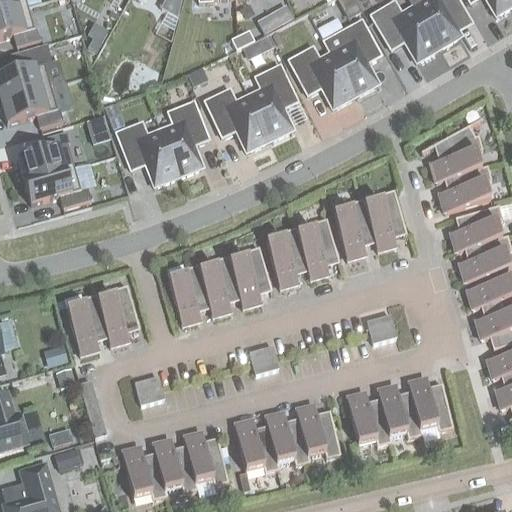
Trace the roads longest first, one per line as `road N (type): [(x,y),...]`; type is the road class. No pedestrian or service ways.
road 1 (residential): [(424,284),(442,353),(120,437),(102,376),(166,359)]
road 2 (residential): [(132,244),(337,155),(501,61)]
road 3 (residential): [(166,359),(424,284)]
road 4 (residential): [(333,511),(511,471)]
road 5 (residential): [(0,276),(132,244)]
